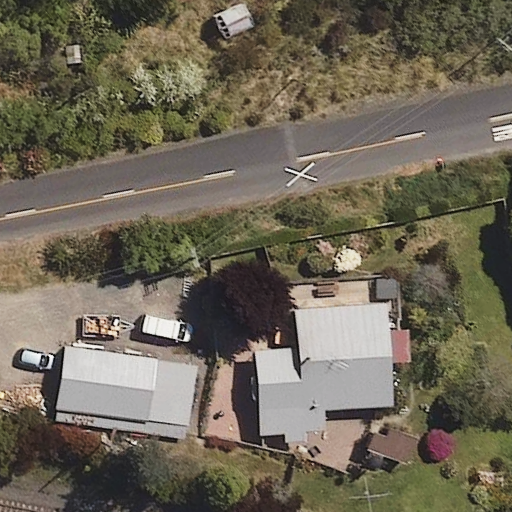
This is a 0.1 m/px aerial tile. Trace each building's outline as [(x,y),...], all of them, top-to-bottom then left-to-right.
[(144,0),(152,13),(175,0),(144,0)] [(243,0),(232,0),(210,12),(225,42),(256,26),(243,0)] [(375,305),(292,307),(293,347),(254,348),(256,434),(320,433),(320,406),(387,404),(386,359),(404,359),(403,330),(390,330),(389,304),(375,305)] [(192,357),(62,346),(55,423),(185,434),(192,357)] [(375,421),(364,452),(406,467),(417,436),(375,421)]
